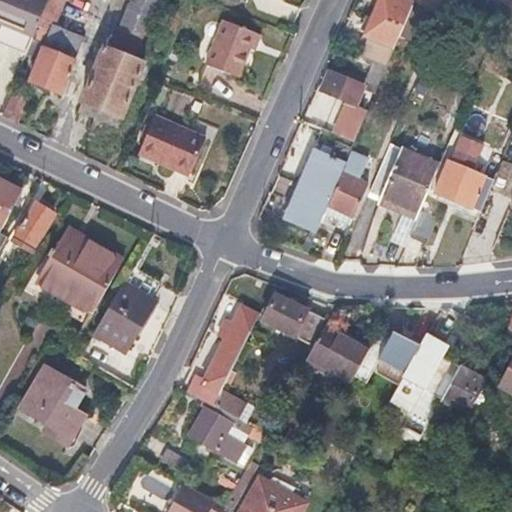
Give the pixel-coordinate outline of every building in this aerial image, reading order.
[(47,1),(44,0),(0,0),(0,24),(2,20),(12,24),(3,48),(24,56),(25,53),(47,1)] [(51,27),(61,0),(47,0),(47,1),(25,53),(38,59),(30,80),(59,92),(80,39),(51,27)] [(141,40),(154,8),(157,0),(130,0),(118,30),(141,40)] [(175,0),(163,31),(164,32),(154,57),(164,62),(191,0),(175,0)] [(360,57),(375,63),(386,68),(413,3),(405,0),(379,0),(371,20),(364,36),(367,38),(360,57)] [(12,24),(2,20),(0,24),(0,46),(3,48),(12,24)] [(257,33),(240,27),(224,21),(205,65),(238,77),(250,49),(257,33)] [(118,30),(109,50),(132,60),(141,40),(118,30)] [(261,36),(257,33),(250,49),(254,51),(258,42),(261,36)] [(80,101),(100,109),(120,117),(142,64),(132,60),(109,50),(102,47),(80,101)] [(337,55),(372,69),(375,63),(360,57),(340,49),(337,55)] [(386,68),(375,63),(372,69),(368,79),(380,84),(386,68)] [(355,105),(359,95),(363,85),(330,71),(325,85),(322,92),(355,105)] [(0,114),(0,116),(7,120),(15,124),(26,97),(10,91),(0,114)] [(359,144),(362,133),(366,123),(347,115),(339,136),(359,144)] [(137,155),(162,166),(186,177),(202,141),(153,117),(137,155)] [(481,166),(489,143),(462,133),(454,157),(481,166)] [(418,219),(421,211),(443,161),(394,141),(372,193),(384,198),(381,204),(418,219)] [(301,187),(332,201),(351,161),(355,152),(337,145),(332,159),(315,152),(305,176),(301,187)] [(496,177),(474,168),(452,159),(437,194),(457,202),(481,213),(496,177)] [(351,161),(332,201),(325,214),(354,227),(370,188),(357,182),(364,166),(351,161)] [(0,229),(1,230),(21,191),(0,179),(0,229)] [(332,201),(301,187),(293,206),(287,220),(316,233),(325,214),(332,201)] [(31,253),(35,245),(40,237),(39,236),(51,214),(34,204),(12,242),(31,253)] [(435,216),(421,211),(418,219),(413,230),(408,241),(422,247),(435,216)] [(63,312),(66,308),(69,303),(90,315),(122,262),(66,229),(28,291),(63,312)] [(93,336),(109,346),(125,355),(155,305),(123,286),(93,336)] [(311,346),(317,334),(323,321),(299,309),(273,297),(261,322),(311,346)] [(214,394),(208,406),(214,409),(223,388),(258,316),(240,308),(201,388),(214,394)] [(349,387),(359,370),(369,352),(324,327),(305,362),(349,387)] [(406,375),(421,349),(394,334),(379,361),(406,375)] [(460,370),(421,349),(406,375),(404,379),(443,401),(460,370)] [(511,392),(511,361),(499,385),(511,392)] [(69,439),(75,428),(82,417),(74,412),(85,393),(45,370),(21,412),(69,439)] [(486,384),(460,370),(443,401),(443,402),(468,416),(486,384)] [(208,406),(207,405),(206,404),(188,436),(234,462),(243,447),(223,436),(228,427),(233,429),(237,421),(214,409),(208,406)] [(303,511),(308,504),(259,478),(239,511),(303,511)] [(181,486),(170,507),(167,511),(223,511),(225,510),(181,486)]
